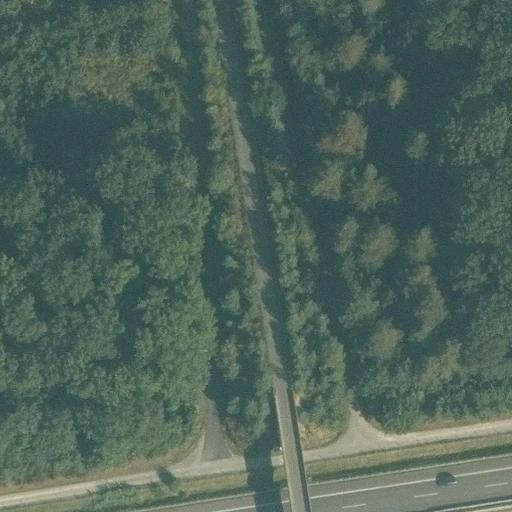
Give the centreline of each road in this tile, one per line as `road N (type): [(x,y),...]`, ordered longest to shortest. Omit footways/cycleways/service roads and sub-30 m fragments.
road 1 (unclassified): [(219,0),(298,511)]
road 2 (track): [(185,0),(214,473)]
road 3 (track): [(363,449),(255,0)]
road 4 (track): [(214,473),(0,505)]
road 5 (track): [(185,4),(0,32)]
road 6 (motorway): [(511,484),(330,511)]
road 7 (track): [(363,449),(214,473)]
road 8 (track): [(511,426),(363,449)]
